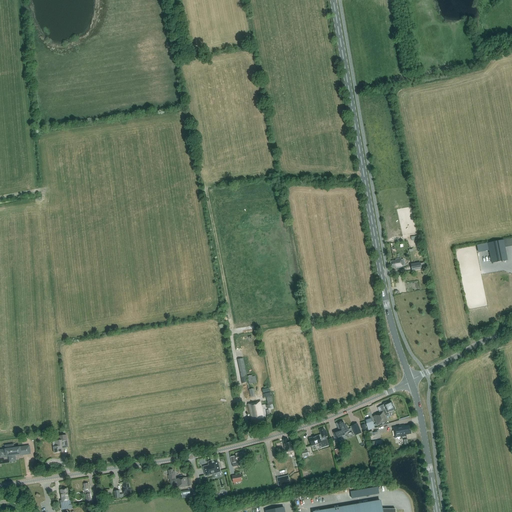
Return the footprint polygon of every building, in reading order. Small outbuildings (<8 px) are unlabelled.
[(503,240),(488,243),(492,263),(507,260),(503,240)] [(401,267),(400,259),(395,259),(395,261),(390,261),(391,268),(395,267),(395,268),(401,267)] [(420,263),(411,264),(412,271),(421,269),(420,263)] [(243,358),(238,359),(242,383),(246,383),(245,376),(247,376),(243,358)] [(252,377),(252,376),(247,376),(249,385),(253,383),(256,383),(255,376),(252,377)] [(373,417),(377,426),(388,421),(386,415),(388,415),(387,412),(394,409),(391,401),(387,403),(386,403),(384,404),(383,405),(379,407),(381,411),(376,414),(376,415),(373,417)] [(260,402),(247,405),(251,423),(253,423),(253,427),(263,425),(262,419),(263,419),(260,402)] [(371,419),(365,421),(368,430),(374,428),(371,419)] [(341,437),(345,435),(344,434),(349,431),(346,426),(345,426),(343,422),(339,423),(338,422),(338,423),(336,424),(339,431),(333,433),(336,439),(336,438),(341,436),(341,437)] [(361,432),(357,423),(351,426),(355,435),(361,432)] [(406,434),(411,433),(409,426),(404,426),(404,425),(392,427),(394,438),(406,436),(406,434)] [(321,435),(309,439),(311,446),(320,443),(322,447),(328,445),(325,437),(327,436),(326,430),(324,431),(324,429),(319,430),(321,435)] [(56,447),(54,447),(54,453),(63,451),(62,446),(65,446),(64,440),(67,440),(66,435),(57,436),(58,441),(55,441),(56,447)] [(292,440),(287,441),(286,439),(283,440),(285,448),(284,448),(285,452),(294,450),(292,440)] [(383,448),(382,440),(372,442),(373,450),(383,448)] [(24,453),(23,446),(14,448),(14,444),(6,445),(6,449),(3,449),(4,456),(9,455),(9,457),(10,460),(14,459),(14,456),(15,456),(15,454),(24,453)] [(235,456),(230,457),(233,467),(243,464),(242,459),(245,458),(244,454),(243,454),(242,452),(236,454),(236,456),(235,456)] [(219,468),(221,468),(220,464),(218,464),(217,460),(209,462),(210,465),(203,467),(206,476),(220,472),(219,468)] [(169,475),(168,476),(169,479),(170,479),(171,484),(176,483),(176,488),(191,486),(190,477),(176,479),(174,471),(173,471),(172,470),(168,470),(169,475)] [(232,476),(233,483),(242,481),(240,475),(232,476)] [(289,483),(288,476),(277,478),(279,486),(289,483)] [(69,506),(68,505),(69,504),(70,506),(71,505),(70,499),(69,499),(67,489),(60,490),(62,501),(60,501),(61,507),(69,506)] [(381,509),(380,501),(315,511),(395,511),(395,509),(381,509)]
